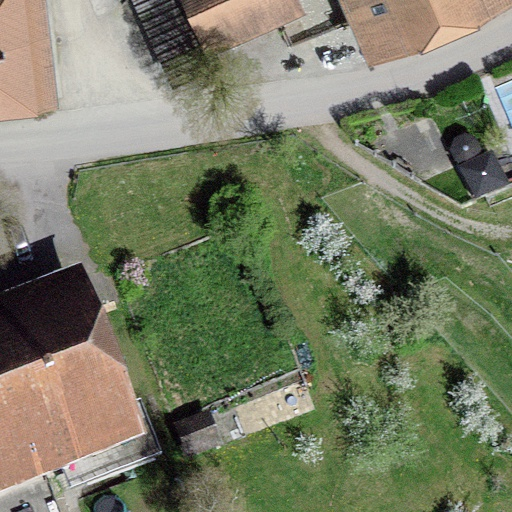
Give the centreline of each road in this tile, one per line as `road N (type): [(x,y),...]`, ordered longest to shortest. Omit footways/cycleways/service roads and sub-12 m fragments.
road 1 (unclassified): [(511,27),(374,85),(288,104),(0,136)]
road 2 (track): [(288,104),(452,220),(511,229)]
